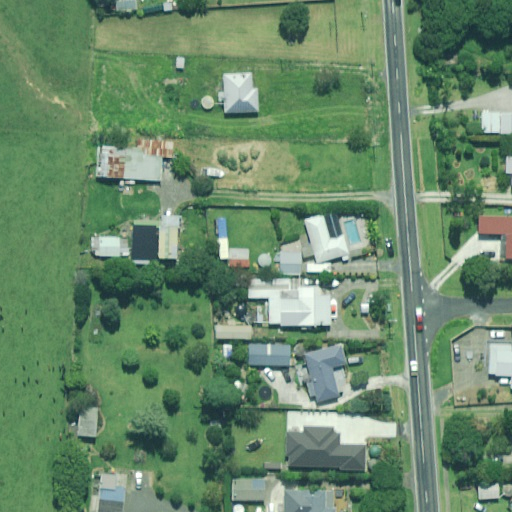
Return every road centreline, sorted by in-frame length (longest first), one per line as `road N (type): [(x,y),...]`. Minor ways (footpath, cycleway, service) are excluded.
road 1 (secondary): [(393,0),(413,308)]
road 2 (secondary): [(413,308),(428,511)]
